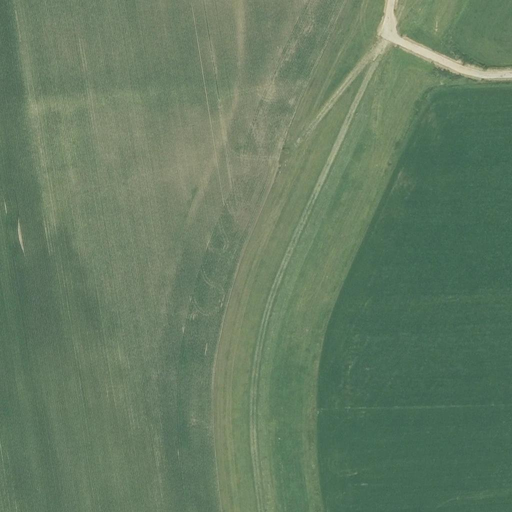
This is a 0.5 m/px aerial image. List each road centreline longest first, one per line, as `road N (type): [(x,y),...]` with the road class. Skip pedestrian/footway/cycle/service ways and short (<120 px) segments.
road 1 (track): [(511,75),(475,73),(388,32),(390,0)]
road 2 (track): [(388,32),(289,155)]
